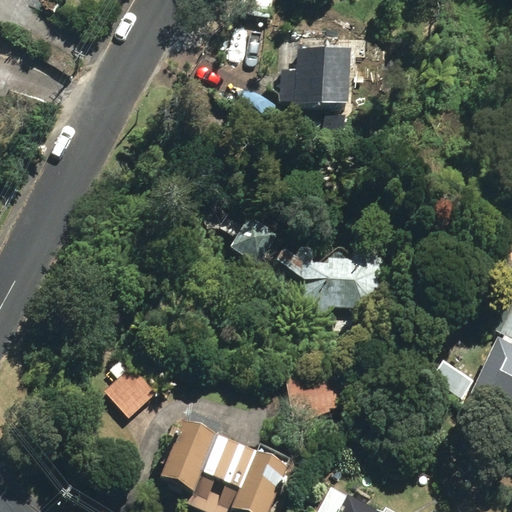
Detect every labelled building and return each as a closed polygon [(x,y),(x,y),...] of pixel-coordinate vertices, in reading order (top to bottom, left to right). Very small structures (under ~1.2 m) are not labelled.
[(279,0),(240,0),(237,14),(275,22),(279,0)] [(263,36),(230,31),(223,75),(256,80),(263,36)] [(296,100),(350,102),(352,47),(300,45),(296,100)] [(215,147),(250,171),(274,137),(239,112),(215,147)] [(227,263),(255,280),(273,251),(244,234),(227,263)] [(316,323),(330,323),(330,316),(366,316),(373,309),(373,296),(386,295),(387,274),(370,257),(350,258),(351,269),(327,269),(326,276),(301,274),(300,308),(316,323)] [(503,340),(511,343),(511,304),(506,302),(492,334),(503,340)] [(511,343),(503,340),(499,350),(494,348),(468,401),(511,421),(511,343)] [(106,396),(128,421),(152,401),(120,363),(108,373),(118,385),(106,396)] [(284,378),(293,430),(343,412),(339,386),(329,388),(326,370),(284,378)] [(434,385),(447,393),(455,379),(442,372),(434,385)] [(271,511),(286,479),(216,448),(219,438),(186,424),(158,488),(192,503),(188,510),(192,511),(271,511)] [(358,511),(347,506),(350,498),(331,490),(318,511),(358,511)]
